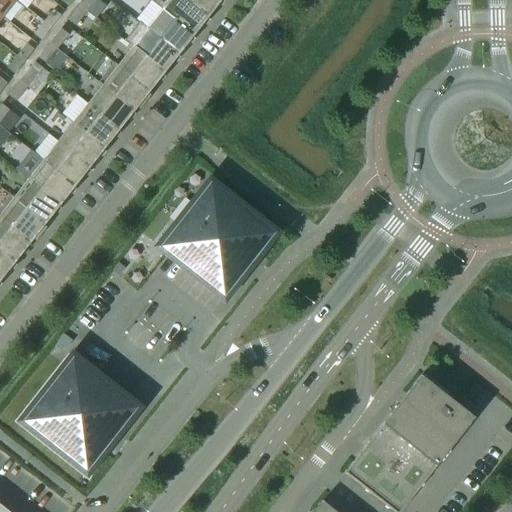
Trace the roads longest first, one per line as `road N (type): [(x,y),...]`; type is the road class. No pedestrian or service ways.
road 1 (residential): [(0,354),(281,0)]
road 2 (unclassified): [(313,334),(245,358),(210,386),(110,511)]
road 3 (secondary): [(220,511),(357,326)]
road 4 (secondary): [(313,334),(168,511)]
road 5 (unclassified): [(279,511),(349,422),(364,354),(357,326)]
road 6 (secondary): [(426,176),(313,334)]
road 7 (secondary): [(357,326),(462,205)]
